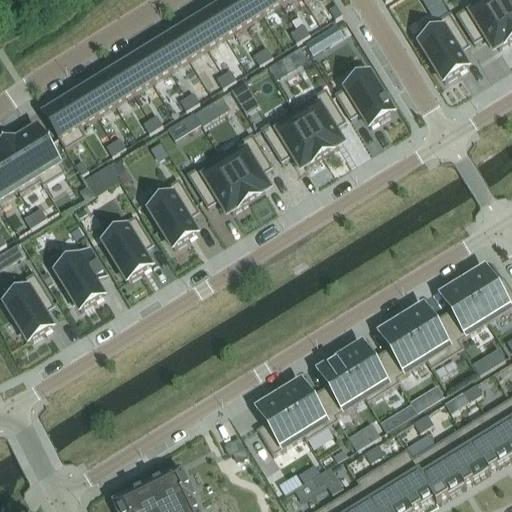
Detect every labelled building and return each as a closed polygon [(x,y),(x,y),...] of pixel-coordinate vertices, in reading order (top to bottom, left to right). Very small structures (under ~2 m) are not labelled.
[(263,19),(251,0),(234,0),(228,4),(245,31),(263,19)] [(281,8),(276,0),(251,0),(263,19),(281,8)] [(276,0),(281,8),(294,0),(276,0)] [(490,0),(487,0),(457,19),(474,48),(485,41),(490,49),(495,46),(499,53),(511,44),(511,36),(491,3),(492,3),(490,0)] [(492,3),(491,3),(511,36),(511,0),(496,0),(494,2),(492,3)] [(245,31),(228,4),(210,15),(226,42),(245,31)] [(336,9),(329,13),(336,23),(343,19),(336,9)] [(226,42),(210,15),(191,27),(208,53),(226,42)] [(450,18),(416,39),(444,86),(468,72),(459,58),(470,51),(450,18)] [(208,53),(191,27),(173,38),(190,65),(208,53)] [(304,29),(297,33),(303,43),(310,39),(304,29)] [(297,33),(290,37),(296,47),(297,47),(303,43),(297,33)] [(190,65),(173,38),(155,49),(171,76),(190,65)] [(323,38),(306,49),(313,59),(330,48),(323,38)] [(171,76),(155,49),(136,60),(153,87),(171,76)] [(267,51),(260,56),(266,66),(273,62),(267,51)] [(260,56),(253,60),(260,70),(266,66),(260,56)] [(153,87),(136,60),(118,72),(134,99),(153,87)] [(134,99),(118,72),(99,83),(116,110),(134,99)] [(230,74),(224,78),(230,89),(237,84),(230,74)] [(224,78),(217,83),(223,93),(230,89),(224,78)] [(369,78),(335,99),(351,124),(362,117),(371,132),(394,118),(369,78)] [(116,110),(99,83),(81,94),(98,121),(116,110)] [(244,87),(231,95),(237,104),(250,96),(244,87)] [(98,121),(81,94),(63,106),(79,133),(80,132),(98,121)] [(326,94),(294,114),(323,161),(339,151),(335,145),(341,141),(336,134),(347,127),(326,94)] [(194,97),(187,101),(193,111),(200,107),(194,97)] [(187,101),(180,105),(186,115),(186,116),(193,111),(187,101)] [(222,102),(213,108),(220,120),(230,115),(222,102)] [(79,133),(63,106),(43,118),(66,154),(86,142),(80,132),(79,133)] [(294,114),(261,134),(282,167),(292,161),(297,168),(302,165),(307,171),(323,161),(294,114)] [(194,117),(185,123),(192,135),(201,129),(194,117)] [(157,119),(150,124),(156,134),(163,130),(163,129),(157,119)] [(150,124),(143,128),(149,138),(156,134),(150,124)] [(16,143),(15,143),(42,186),(41,186),(43,190),(65,177),(60,169),(37,131),(35,133),(33,129),(21,136),(23,140),(17,144),(16,143)] [(253,139),(220,159),(249,207),(266,197),(262,190),(267,187),(262,179),(273,173),(253,139)] [(0,148),(2,152),(0,152),(0,163),(19,194),(18,195),(20,199),(41,186),(42,186),(15,143),(14,144),(11,140),(0,147),(0,148)] [(120,142),(113,146),(119,157),(126,152),(120,142)] [(113,146),(106,151),(112,161),(119,157),(113,146)] [(220,159),(188,179),(208,212),(219,206),(223,213),(229,210),(233,217),(249,207),(220,159)] [(0,205),(18,195),(19,194),(0,163),(0,205)] [(82,165),(75,170),(82,180),(89,175),(82,165)] [(110,169),(104,173),(114,189),(120,186),(110,169)] [(128,175),(118,180),(124,189),(133,183),(128,175)] [(179,184),(145,205),(175,253),(197,239),(189,224),(200,218),(179,184)] [(88,191),(80,196),(87,206),(95,201),(88,191)] [(41,213),(33,218),(40,228),(48,223),(47,223),(41,213)] [(33,218),(25,223),(31,233),(40,228),(33,218)] [(136,221),(102,242),(129,286),(152,272),(143,257),(154,250),(136,221)] [(16,249),(6,256),(12,266),(22,260),(16,250),(16,249)] [(89,251),(55,271),(67,292),(64,294),(72,308),(76,306),(81,315),(104,301),(95,287),(106,280),(89,251)] [(482,277),(465,288),(489,327),(511,312),(511,294),(504,282),(495,288),(491,281),(486,284),(482,277)] [(27,294),(6,307),(30,346),(53,332),(44,318),(55,311),(35,278),(22,286),(27,294)] [(451,315),(442,320),(458,346),(459,346),(489,327),(465,288),(447,298),(452,305),(447,308),(451,315)] [(420,315),(403,325),(427,365),(432,374),(464,354),(459,346),(458,346),(442,320),(434,326),(429,319),(424,322),(420,315)] [(390,353),(381,358),(397,384),(398,383),(427,365),(403,325),(386,336),(390,343),(385,346),(390,353)] [(359,353),(342,363),(366,403),(365,403),(368,407),(400,387),(398,383),(397,384),(381,358),(372,363),(368,356),(363,359),(359,353)] [(328,390),(320,396),(335,421),(336,421),(365,403),(366,403),(342,363),(325,374),(329,380),(324,384),(328,390)] [(484,363),(474,369),(480,380),(490,374),(484,363)] [(477,389),(470,393),(476,403),(483,399),(477,389)] [(298,390),(281,401),(305,440),(304,441),(307,445),(339,425),(336,421),(335,421),(320,396),(311,401),(307,394),(302,397),(298,390)] [(470,393),(463,397),(469,407),(476,403),(470,393)] [(267,428),(257,434),(273,460),(304,441),(305,440),(281,401),(264,411),(268,418),(263,421),(267,428)] [(422,402),(412,408),(418,418),(428,412),(422,402)] [(511,406),(510,403),(486,418),(510,458),(511,457),(511,406)] [(412,408),(400,415),(406,425),(418,418),(412,408)] [(486,418),(461,434),(486,474),(488,472),(489,473),(498,467),(497,466),(510,458),(486,418)] [(428,419),(421,423),(427,433),(434,429),(428,419)] [(421,423),(414,427),(420,437),(427,433),(421,423)] [(461,434),(437,449),(461,489),(464,487),(464,488),(473,482),(486,474),(461,434)] [(360,435),(348,442),(357,456),(369,449),(360,435)] [(239,442),(225,450),(229,459),(244,451),(239,442)] [(379,449),(372,453),(378,463),(385,459),(379,449)] [(413,463),(412,464),(434,499),(433,499),(436,505),(449,497),(448,497),(461,489),(437,449),(413,463)] [(372,453),(365,458),(371,468),(378,463),(372,453)] [(344,454),(333,461),(338,468),(348,461),(344,454)] [(407,454),(382,470),(407,511),(414,511),(421,508),(421,507),(433,499),(434,499),(412,464),(413,463),(407,454)] [(315,469),(300,478),(305,487),(313,482),(320,478),(321,478),(315,469)] [(407,511),(382,470),(357,485),(359,490),(360,489),(374,511),(407,511)] [(182,473),(114,507),(116,511),(197,511),(193,502),(195,501),(182,473)] [(321,478),(320,478),(326,488),(332,484),(326,474),(321,478)] [(320,478),(313,482),(319,493),(326,488),(320,478)] [(359,490),(336,504),(340,511),(374,511),(360,489),(359,490)]
